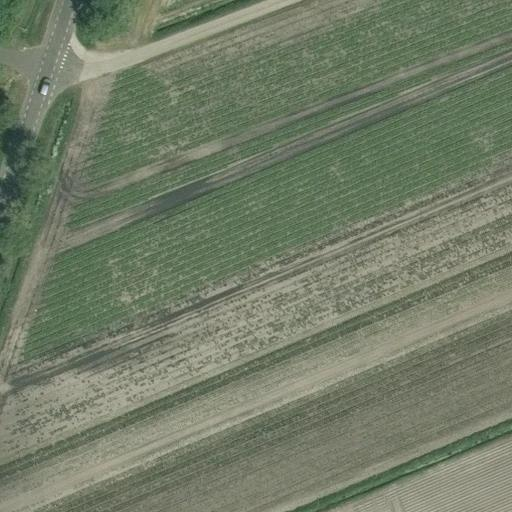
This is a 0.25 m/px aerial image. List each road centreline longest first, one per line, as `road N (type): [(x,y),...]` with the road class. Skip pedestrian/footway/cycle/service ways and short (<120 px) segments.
road 1 (track): [(49,54),(141,52),(293,0)]
road 2 (tertiary): [(0,206),(67,0)]
